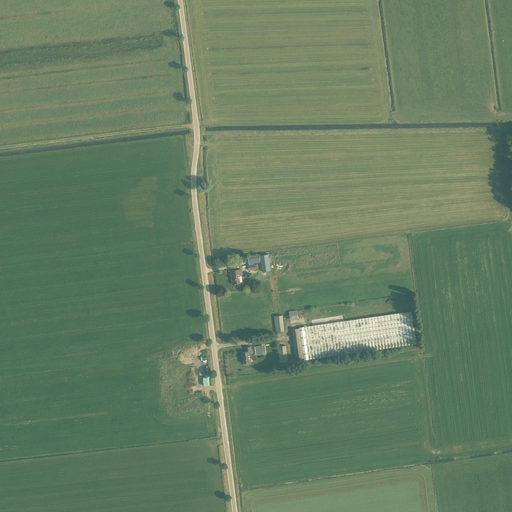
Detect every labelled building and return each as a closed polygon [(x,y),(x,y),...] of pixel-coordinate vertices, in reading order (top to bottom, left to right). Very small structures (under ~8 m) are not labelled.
[(249,264),(260,262),(259,254),(248,256),(249,264)] [(260,255),(262,271),(270,270),(268,254),(260,255)] [(231,271),(232,284),(240,282),(239,275),(242,274),(241,269),(231,271)] [(288,311),(290,320),(298,318),(297,310),(288,311)] [(412,311),(297,327),(298,328),(291,329),(296,365),(305,363),(304,360),(416,344),(412,311)] [(274,316),(276,332),(284,331),(282,315),(274,316)] [(286,345),(278,346),(279,362),(288,361),(286,345)] [(241,352),(242,363),(251,362),(250,353),(251,353),(251,347),(245,347),(245,351),(241,352)] [(188,360),(190,367),(197,365),(196,358),(188,360)] [(188,369),(174,370),(176,390),(182,390),(182,392),(188,392),(187,388),(190,388),(188,369)]
